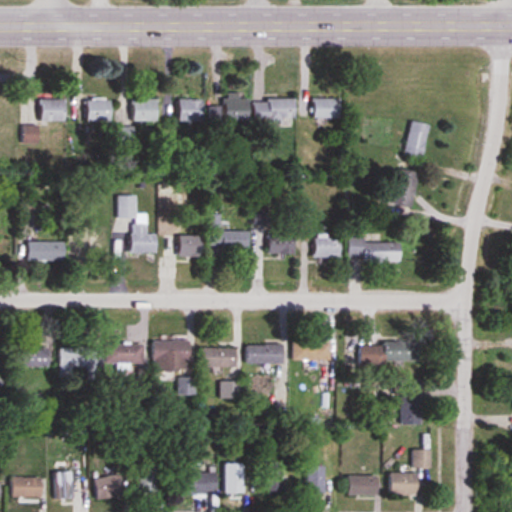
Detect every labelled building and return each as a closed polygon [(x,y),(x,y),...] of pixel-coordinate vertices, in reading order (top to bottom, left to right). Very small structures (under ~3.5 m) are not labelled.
[(248,99),(240,99),(240,94),(222,94),(222,106),(208,106),(208,122),(248,122),(248,99)] [(110,122),(110,99),(86,99),(86,122),(110,122)] [(64,100),(40,100),(40,122),(64,122),(64,100)] [(157,122),(157,100),(132,100),(132,122),(157,122)] [(295,100),(253,100),(253,124),(295,124),(295,100)] [(313,119),(340,119),(340,100),(313,100),(313,119)] [(203,122),(203,101),(179,101),(179,122),(203,122)] [(404,158),(423,161),(429,125),(410,122),(404,158)] [(22,126),(22,144),(39,143),(39,126),(22,126)] [(409,210),(420,176),(402,170),(390,203),(409,210)] [(136,196),(118,196),(118,218),(136,218),(136,196)] [(220,214),(206,214),(206,249),(249,248),(249,230),(220,231),(220,214)] [(146,225),(131,225),(131,253),(156,253),(156,235),(146,235),(146,225)] [(86,250),(110,250),(110,228),(86,228),(86,250)] [(165,258),(203,258),(203,235),(165,235),(165,258)] [(295,253),(295,235),(267,235),(267,253),(295,253)] [(0,257),(19,257),(19,238),(0,238),(0,257)] [(314,238),(314,258),(340,258),(340,238),(314,238)] [(347,240),(347,262),(401,262),(401,240),(347,240)] [(64,261),(64,242),(28,242),(28,261),(64,261)] [(188,341),(153,341),(153,373),(188,373),(188,341)] [(292,361),(330,361),(330,342),(292,342),(292,361)] [(359,364),(418,363),(418,344),(359,345),(359,364)] [(143,364),(143,345),(105,345),(105,364),(143,364)] [(246,364),(283,364),(283,345),(246,345),(246,364)] [(59,377),(71,377),(71,367),(88,367),(88,380),(95,379),(95,367),(102,367),(102,348),(58,349),(59,377)] [(9,349),(9,367),(48,367),(48,349),(9,349)] [(237,349),(199,349),(199,367),(237,367),(237,349)] [(239,382),(220,382),(220,399),(239,399),(239,382)] [(431,469),(431,450),(412,450),(412,469),(431,469)] [(281,462),(263,462),(263,492),(281,492),(281,462)] [(244,464),(224,464),(224,494),(243,494),(244,464)] [(138,493),(157,493),(157,465),(138,465),(138,493)] [(306,494),(324,494),(324,466),(306,466),(306,494)] [(54,473),(54,500),(72,500),(72,473),(54,473)] [(93,481),(99,502),(128,493),(121,473),(93,481)] [(217,495),(217,473),(176,473),(176,495),(217,495)] [(417,496),(417,474),(390,474),(390,496),(417,496)] [(378,496),(378,476),(347,476),(347,496),(378,496)] [(12,499),(41,499),(42,478),(12,478),(12,499)]
